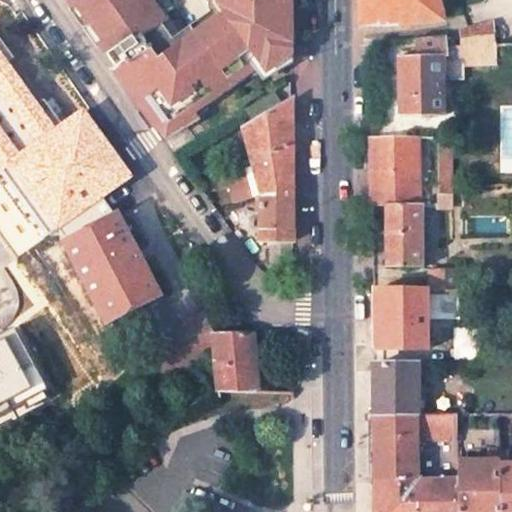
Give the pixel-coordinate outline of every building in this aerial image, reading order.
[(216,0),(216,5),(175,41),(171,44),(160,28),(164,25),(145,0),(62,0),(130,94),(162,140),(195,119),(189,111),(187,106),(254,57),(260,66),(266,76),(288,62),(287,0),(216,0)] [(356,0),(357,30),(367,29),(438,23),(434,0),(356,0)] [(492,45),(493,24),(491,24),(485,26),(483,27),(474,30),(464,32),(457,32),(457,46),(492,45)] [(164,25),(160,28),(171,44),(175,41),(164,25)] [(492,64),(492,45),(457,46),(441,46),(440,38),(412,42),(412,58),(396,58),(397,121),(440,122),(441,66),(492,64)] [(0,52),(0,165),(51,235),(132,177),(84,110),(56,130),(0,52)] [(254,57),(187,106),(189,111),(260,66),(254,57)] [(250,165),(256,195),(289,189),(288,99),(241,126),(250,165)] [(420,206),(419,139),(369,140),(369,209),(383,208),(420,206)] [(450,194),(451,187),(450,139),(436,139),(437,194),(450,194)] [(250,165),(241,167),(246,197),(256,195),(250,165)] [(256,195),(256,241),(265,242),(265,269),(290,268),(289,189),(256,195)] [(383,208),(385,269),(418,268),(418,236),(434,235),(434,213),(450,213),(450,194),(437,194),(436,205),(420,206),(383,208)] [(74,224),(60,236),(107,325),(158,297),(141,264),(134,251),(116,217),(96,227),(90,215),(74,224)] [(460,272),(426,273),(426,289),(461,288),(460,272)] [(426,317),(461,315),(461,288),(426,289),(370,288),(371,321),(426,322),(426,317)] [(210,337),(216,334),(208,319),(169,340),(177,355),(199,343),(210,337)] [(371,350),(426,350),(426,322),(371,321),(371,350)] [(15,331),(0,338),(0,424),(50,399),(15,331)] [(477,332),(454,332),(455,356),(476,356),(477,332)] [(210,347),(216,343),(216,392),(275,392),(275,375),(248,376),(249,333),(216,334),(210,337),(210,347)] [(177,355),(186,373),(208,361),(199,343),(177,355)] [(163,385),(186,373),(177,355),(154,367),(163,385)] [(419,396),(419,365),(371,365),(372,413),(419,411),(419,396)] [(437,396),(419,396),(419,411),(436,411),(437,396)] [(458,422),(467,421),(466,410),(458,411),(458,422)] [(505,455),(508,455),(507,410),(496,410),(497,429),(497,455),(505,455)] [(458,411),(436,411),(419,411),(372,413),(373,479),(459,478),(459,461),(459,452),(459,431),(458,422),(458,411)] [(488,452),(488,460),(459,461),(459,478),(459,511),(498,511),(497,455),(497,429),(459,431),(459,452),(488,452)] [(511,511),(511,466),(505,466),(505,455),(497,455),(498,511),(511,511)] [(373,479),(373,511),(459,511),(459,478),(373,479)]
